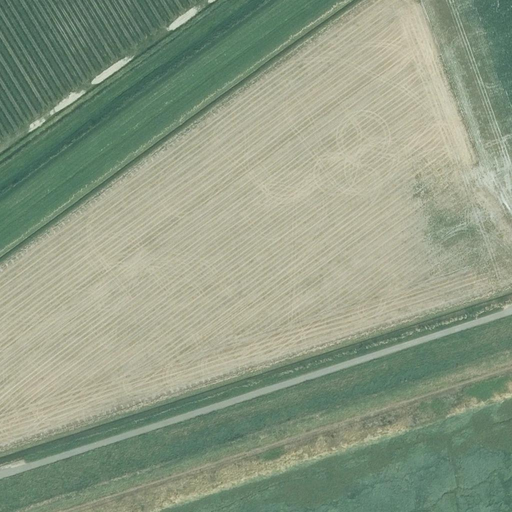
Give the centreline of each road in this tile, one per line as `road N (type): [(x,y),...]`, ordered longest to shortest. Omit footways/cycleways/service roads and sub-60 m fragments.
road 1 (unclassified): [(0,474),(511,310)]
road 2 (track): [(511,371),(78,511)]
road 3 (track): [(0,179),(250,0)]
